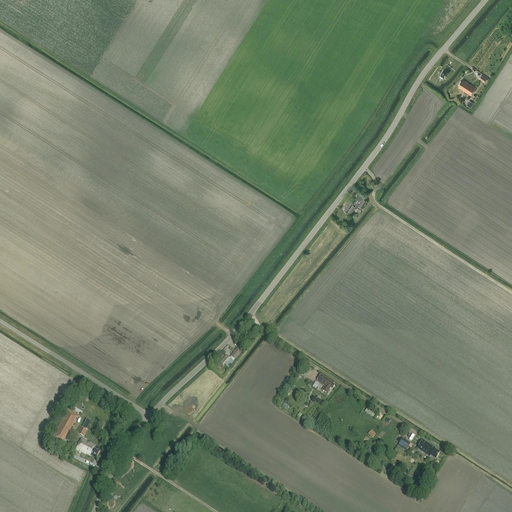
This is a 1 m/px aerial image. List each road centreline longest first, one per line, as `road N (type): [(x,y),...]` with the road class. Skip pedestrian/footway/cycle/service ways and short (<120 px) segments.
road 1 (unclassified): [(150,416),(234,334),(485,0)]
road 2 (track): [(363,167),(374,177),(379,205),(511,291)]
road 3 (track): [(249,314),(271,337),(406,424)]
road 4 (unclassified): [(150,416),(0,320)]
